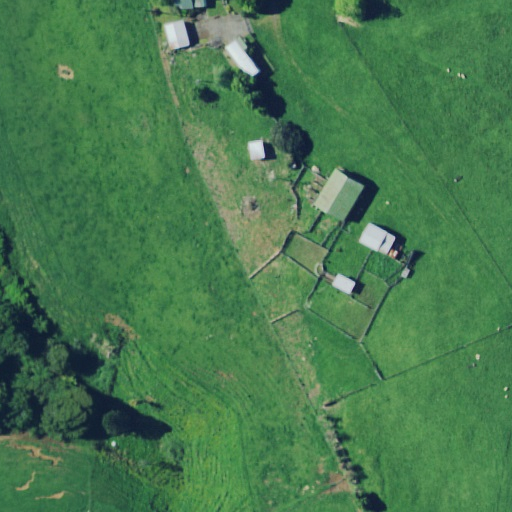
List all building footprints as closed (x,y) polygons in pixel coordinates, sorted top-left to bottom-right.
[(180,0),(182,9),(208,6),(207,0),(180,0)] [(193,46),(188,21),(169,25),(174,49),(193,46)] [(263,71),(249,51),(254,47),(246,35),(237,42),(230,46),(252,78),(263,71)] [(269,152),(267,141),(251,143),(253,154),(269,152)] [(368,186),(341,169),(320,205),(348,221),(368,186)] [(398,237),(373,223),(364,241),(389,254),(398,237)] [(359,283),(343,274),(337,285),(354,293),(359,283)]
